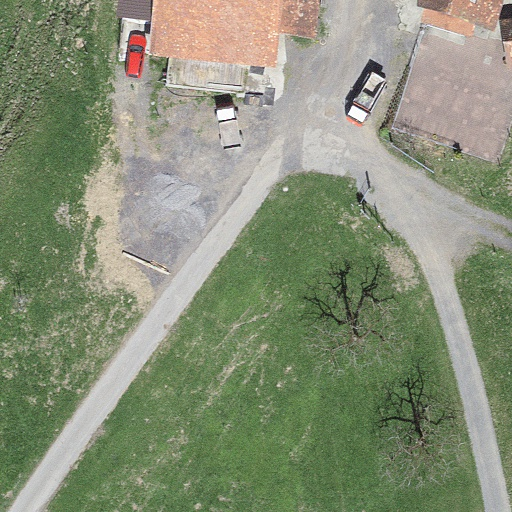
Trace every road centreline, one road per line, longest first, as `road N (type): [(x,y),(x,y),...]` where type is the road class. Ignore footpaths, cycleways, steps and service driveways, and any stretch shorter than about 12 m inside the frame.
road 1 (track): [(342,0),(322,100),(355,149),(403,189),(441,277),(495,511)]
road 2 (unclassified): [(35,511),(322,100)]
